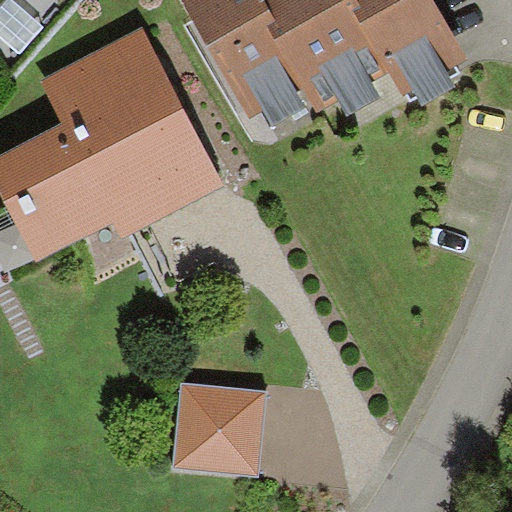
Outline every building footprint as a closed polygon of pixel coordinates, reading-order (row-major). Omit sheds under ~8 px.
[(177,0),(242,108),(299,75),(305,71),(262,0),(177,0)] [(345,0),(262,0),(305,71),(299,75),(315,102),(334,90),(342,104),(369,88),(361,74),(382,62),(345,0)] [(345,0),(382,62),(407,104),(455,76),(443,56),(462,45),(435,0),(345,0)] [(0,24),(0,39),(31,60),(51,30),(13,5),(0,24)] [(53,112),(0,139),(0,193),(30,251),(112,209),(119,223),(212,175),(133,24),(34,75),(53,112)] [(271,481),(274,393),(185,390),(182,478),(271,481)]
